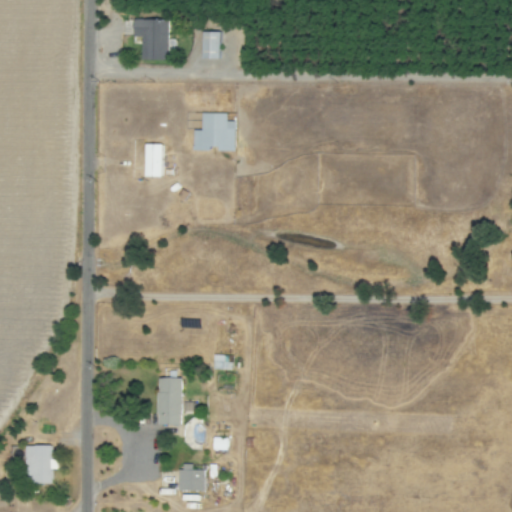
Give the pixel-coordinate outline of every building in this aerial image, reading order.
[(167,59),(167,50),(174,50),(174,38),(168,38),(168,19),(134,18),(134,35),(141,36),(141,59),(167,59)] [(218,58),(219,31),(202,30),(201,58),(218,58)] [(201,129),(192,129),(191,148),(217,149),(217,150),(233,150),(234,120),(226,120),(226,113),(201,112),(201,129)] [(161,176),(162,143),(144,143),(143,176),(161,176)] [(211,369),(230,369),(230,354),(212,354),(211,369)] [(180,425),(181,378),(158,377),(156,424),(180,425)] [(50,444),(26,445),(26,483),(51,483),(50,469),(57,469),(57,458),(51,458),(50,444)] [(178,490),(203,491),(203,470),(191,469),(191,464),(179,463),(178,490)]
